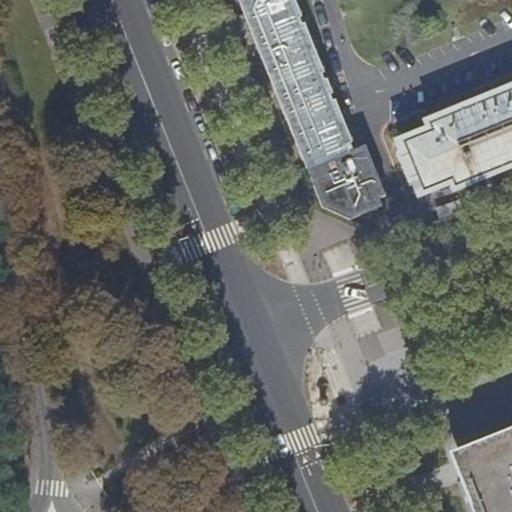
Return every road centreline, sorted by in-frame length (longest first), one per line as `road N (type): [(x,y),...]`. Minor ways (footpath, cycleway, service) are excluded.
road 1 (primary): [(245,332),(113,0)]
road 2 (residential): [(0,234),(56,511)]
road 3 (residential): [(245,332),(511,237)]
road 4 (primary): [(319,511),(245,332)]
